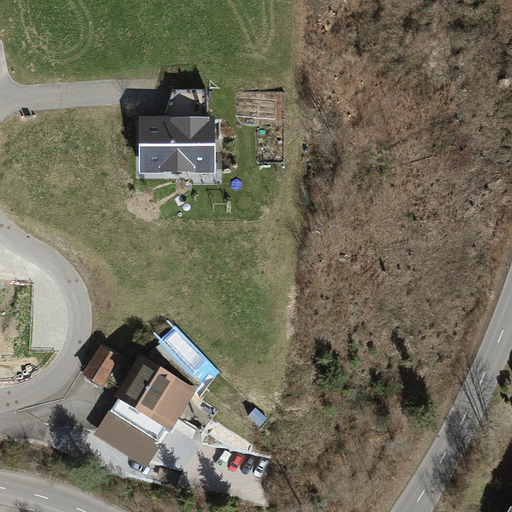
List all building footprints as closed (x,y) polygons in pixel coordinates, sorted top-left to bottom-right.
[(173,91),(165,117),(207,118),(207,90),(173,91)] [(165,117),(141,117),(140,173),(214,173),(215,118),(207,118),(165,117)] [(122,360),(101,346),(83,374),(104,388),(122,360)] [(196,390),(139,356),(115,396),(119,399),(172,431),(179,421),(202,434),(217,409),(194,395),(196,390)] [(172,431),(119,399),(111,412),(109,411),(94,435),(149,469),(172,431)]
